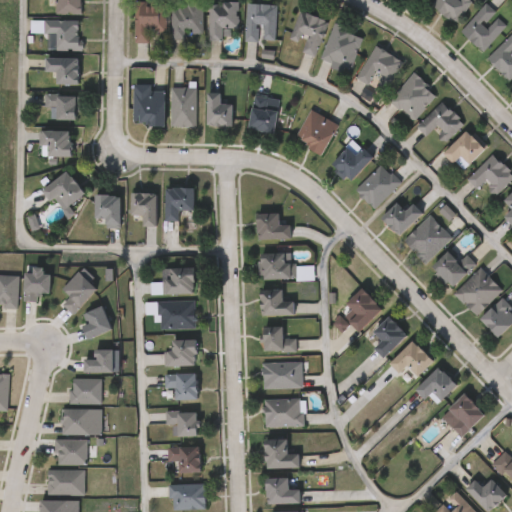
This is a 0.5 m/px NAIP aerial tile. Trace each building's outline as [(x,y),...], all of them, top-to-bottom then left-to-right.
[(55,14),(55,0),(81,0),(81,15),(55,14)] [(412,0),(376,0),(376,1),(406,15),(412,0)] [(454,17),(446,12),(443,18),(435,14),(443,0),(427,0),(413,25),(441,41),(454,17)] [(469,0),(460,21),(432,8),(435,0),(469,0)] [(38,31),(64,32),(65,2),(25,1),(25,15),(39,15),(38,31)] [(148,43),(134,43),(134,3),(166,3),(166,31),(148,31),(148,43)] [(209,41),(209,3),(240,3),(240,29),(223,29),(223,41),(209,41)] [(245,41),(247,3),(277,4),(276,42),(260,41),(260,42),(245,41)] [(508,25),(482,51),(460,30),(486,3),(508,25)] [(186,34),(186,39),(171,39),(171,7),(202,7),(202,34),(186,34)] [(289,40),(300,10),(329,21),(316,57),(300,51),(302,45),(289,40)] [(45,47),(45,20),(80,21),(80,48),(45,47)] [(130,61),(130,49),(149,49),(150,21),(118,20),(117,60),(130,61)] [(186,50),(185,21),(153,21),(154,57),(167,57),(167,50),(186,50)] [(191,58),(205,58),(205,46),(221,46),(222,21),(192,21),(191,58)] [(228,59),(240,60),(241,42),(246,42),(246,57),(259,58),(260,22),(229,21),(228,59)] [(479,35),(470,47),(465,43),(477,29),(467,21),(442,50),(466,70),(489,43),(479,35)] [(362,33),(352,70),(322,61),(332,24),(362,33)] [(272,57),(280,60),(284,51),(291,53),(284,70),(298,75),(311,39),(282,28),(272,57)] [(511,77),(509,81),(486,58),(511,32),(511,77)] [(61,38),(26,38),(26,51),(30,51),(29,67),(67,67),(67,56),(61,56),(61,38)] [(304,77),(314,80),(313,84),(334,90),(344,55),(331,51),(332,46),(315,41),(304,77)] [(374,45),(403,60),(384,95),(370,88),(371,87),(356,79),(374,45)] [(57,85),(57,71),(47,71),(47,58),(81,58),(81,85),(57,85)] [(339,96),(351,102),(357,89),(364,92),(357,107),(369,113),(386,79),(356,63),(339,96)] [(388,101),(413,73),(438,94),(413,122),(388,101)] [(63,75),(29,75),(29,88),(40,89),(40,101),(63,101),(63,75)] [(511,84),(495,102),(511,118),(511,84)] [(418,114),(409,106),(412,103),(396,89),(372,117),(396,138),(418,114)] [(45,109),(45,95),(79,95),(79,120),(57,120),(57,109),(45,109)] [(147,140),(119,142),(118,99),(133,100),(136,108),(148,110),(147,140)] [(434,133),(427,139),(415,126),(442,101),(465,124),(444,143),(434,133)] [(181,105),(181,142),(156,141),(154,104),(181,105)] [(204,109),(202,121),(218,121),(218,145),(190,144),(191,109),(204,109)] [(325,153),(296,139),(310,111),(339,124),(325,153)] [(28,124),(33,124),(33,137),(62,137),(63,113),(28,112),(28,124)] [(256,150),(229,146),(237,112),(264,117),(256,150)] [(427,160),(447,142),(425,119),(398,144),(408,154),(420,143),(426,149),(421,154),(427,160)] [(320,140),(291,128),(280,155),(292,160),(290,166),(307,173),(320,140)] [(38,146),(38,130),(74,130),(74,157),(48,157),(48,146),(38,146)] [(444,154),(468,130),(487,148),(463,172),(444,154)] [(333,164),(353,140),(374,157),(354,182),(333,164)] [(444,189),(469,165),(451,146),(426,170),(444,189)] [(55,148),(22,148),(21,165),(26,165),(26,174),(55,174),(55,148)] [(477,189),(467,179),(493,153),(511,172),(511,180),(496,196),(484,183),(477,189)] [(400,183),(374,209),(355,190),(380,164),(400,183)] [(356,174),(346,165),(339,173),(330,165),(313,183),(332,201),(356,174)] [(44,189),(71,171),(87,194),(60,212),(44,189)] [(449,197),(458,206),(466,199),(479,212),(498,195),(476,171),(449,197)] [(383,202),(364,181),(337,207),(356,227),(383,202)] [(197,187),(197,220),(168,220),(168,187),(197,187)] [(58,231),(52,223),(69,212),(52,188),(25,207),(34,219),(38,216),(52,236),(58,231)] [(159,226),(144,226),(144,214),(132,214),(132,193),(159,193),(159,226)] [(122,195),(122,228),(106,228),(106,218),(96,218),(96,195),(122,195)] [(402,236),(383,218),(399,200),(407,208),(413,202),(424,213),(402,236)] [(497,245),(511,230),(511,213),(502,203),(486,218),(494,227),(486,234),(497,245)] [(148,238),(163,238),(163,228),(179,228),(179,205),(149,205),(148,238)] [(126,243),(140,244),(141,211),(114,210),(113,232),(126,233),(126,243)] [(77,235),(89,236),(89,245),(104,245),(105,213),(78,212),(77,235)] [(293,238),(258,238),(258,213),(293,213),(293,238)] [(427,263),(404,241),(430,214),(453,237),(427,263)] [(364,235),(382,254),(406,231),(396,221),(388,228),(380,220),(364,235)] [(262,230),(240,231),(241,257),(275,256),(275,242),(263,243),(262,230)] [(434,253),(411,232),(386,259),(409,281),(434,253)] [(511,236),(500,247),(510,257),(511,254),(511,260),(511,262),(511,263),(511,236)] [(295,264),(314,264),(314,278),(260,278),(260,252),(295,251),(295,264)] [(458,260),(471,255),(478,271),(445,286),(434,262),(455,253),(458,260)] [(43,265),(32,265),(32,271),(23,271),(23,290),(27,290),(27,298),(36,298),(36,292),(48,292),(49,274),(43,274),(43,265)] [(198,266),(199,292),(164,293),(164,266),(198,266)] [(503,289),(476,317),(454,295),(482,267),(503,289)] [(413,285),(433,306),(459,282),(449,272),(441,279),(431,269),(413,285)] [(297,296),(297,282),(274,283),(273,270),(241,271),(242,297),(297,296)] [(79,272),(96,290),(74,311),(64,301),(71,294),(64,286),(79,272)] [(19,308),(0,308),(0,276),(19,276),(19,308)] [(8,290),(7,318),(20,318),(20,310),(33,311),(34,291),(27,291),(28,284),(17,284),(17,290),(8,290)] [(134,312),(179,311),(178,285),(144,286),(145,300),(133,300),(134,312)] [(436,310),(458,333),(485,308),(463,285),(436,310)] [(385,308),(360,330),(350,320),(358,313),(348,302),(365,286),(385,308)] [(45,322),(56,332),(81,306),(62,288),(45,306),(53,313),(45,322)] [(264,314),(264,288),(296,288),(296,314),(264,314)] [(160,328),(159,300),(198,299),(199,327),(160,328)] [(480,319),(500,300),(511,312),(511,325),(498,338),(480,319)] [(102,305),(84,312),(89,324),(83,326),(88,339),(112,329),(102,305)] [(327,333),(341,349),(365,327),(345,305),(329,320),(334,326),(327,333)] [(265,307),(243,307),(244,333),(278,332),(278,318),(266,319),(265,307)] [(410,334),(385,357),(375,345),(382,339),(374,331),(392,314),(410,334)] [(495,325),(483,314),(462,337),(482,355),(499,336),(491,329),(495,325)] [(142,346),(179,345),(178,318),(141,319),(142,346)] [(96,346),(86,323),(66,331),(71,341),(66,343),(72,357),(96,346)] [(285,325),(286,337),(296,337),(297,350),(266,351),(266,325),(285,325)] [(331,342),(321,333),(314,341),(324,350),(331,342)] [(356,349),(365,357),(357,366),(367,376),(390,352),(371,334),(356,349)] [(166,364),(166,349),(175,349),(175,338),(200,338),(200,364),(166,364)] [(409,365),(402,372),(391,361),(415,338),(436,359),(419,375),(409,365)] [(279,368),(279,356),(267,356),(267,344),(245,344),(246,369),(279,368)] [(112,349),(93,349),(93,359),(85,359),(85,372),(112,372),(112,349)] [(180,357),(155,357),(155,368),(146,368),(147,383),(181,382),(180,357)] [(416,379),(396,358),(372,380),(382,391),(390,383),(400,394),(416,379)] [(302,361),(302,388),(263,388),(263,361),(302,361)] [(458,383),(436,406),(417,388),(440,365),(458,383)] [(99,389),(98,366),(77,367),(77,376),(68,376),(68,389),(99,389)] [(201,398),(178,398),(178,387),(167,387),(167,371),(201,371),(201,398)] [(0,373),(9,374),(9,411),(0,410),(0,373)] [(100,378),(73,378),(73,388),(68,388),(68,402),(100,403),(100,378)] [(285,405),(285,379),(245,380),(246,406),(285,405)] [(440,402),(421,384),(398,407),(409,417),(412,413),(421,422),(440,402)] [(181,390),(147,391),(147,405),(158,405),(159,417),(182,416),(181,390)] [(450,408),(466,392),(486,412),(461,436),(451,426),(460,418),(450,408)] [(86,396),(56,395),(56,407),(52,407),(52,421),(85,421),(86,396)] [(265,425),(265,398),(303,398),(303,425),(265,425)] [(104,409),(104,435),(65,435),(65,409),(104,409)] [(174,435),(174,424),(167,424),(167,410),(201,410),(201,435),(174,435)] [(442,437),(434,444),(444,454),(467,432),(448,411),(431,426),(442,437)] [(247,417),(248,444),(288,443),(287,416),(247,417)] [(86,426),(45,426),(45,451),(85,452),(86,426)] [(155,453),(182,453),(182,429),(148,429),(148,442),(155,442),(155,453)] [(268,467),(267,438),(296,437),(296,466),(268,467)] [(57,440),(89,440),(89,466),(57,466),(57,440)] [(169,460),(169,445),(203,445),(203,472),(181,472),(181,460),(169,460)] [(511,476),(494,471),(500,450),(511,453),(511,476)] [(70,456),(39,456),(39,481),(70,482),(70,456)] [(248,456),(249,485),(283,485),(283,471),(272,471),(272,456),(248,456)] [(151,479),(162,478),(162,490),(185,489),(184,463),(150,465),(151,479)] [(508,495),(487,511),(467,484),(488,469),(508,495)] [(49,470),(87,470),(87,496),(49,496),(49,470)] [(290,476),(290,488),(301,488),(301,502),(267,502),(267,476),(290,476)] [(170,508),(170,482),(206,482),(206,508),(170,508)] [(433,511),(456,490),(476,511),(433,511)] [(272,495),(249,495),(249,511),(283,511),(284,506),(272,507),(272,495)] [(38,511),(39,498),(78,499),(77,511),(38,511)] [(188,511),(188,501),(151,502),(151,511),(188,511)]
